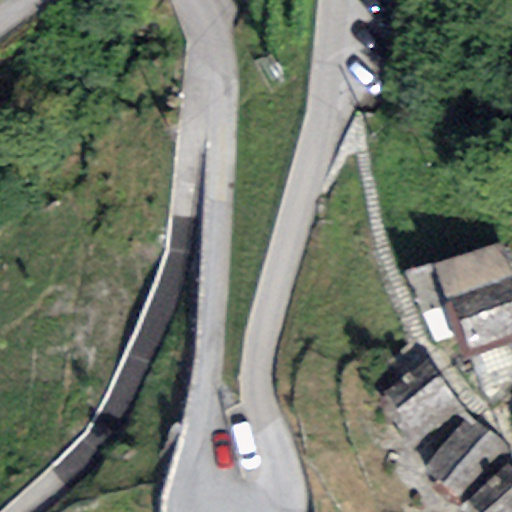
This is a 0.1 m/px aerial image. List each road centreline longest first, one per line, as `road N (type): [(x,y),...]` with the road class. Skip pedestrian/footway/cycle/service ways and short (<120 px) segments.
road 1 (residential): [(275,511),(276,454),(257,386),(258,357),(318,135),(336,0)]
road 2 (residential): [(192,0),(208,46),(218,165),(195,468),(203,511)]
